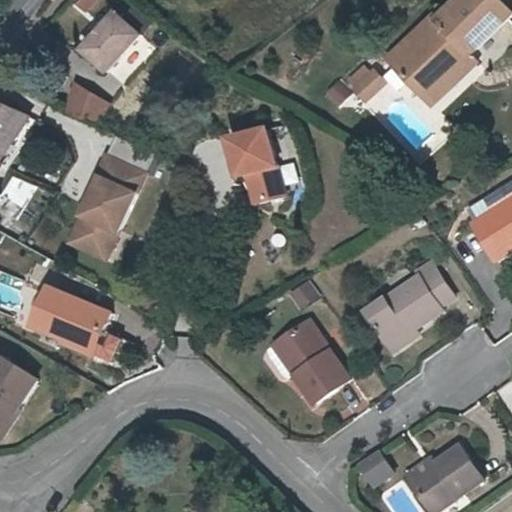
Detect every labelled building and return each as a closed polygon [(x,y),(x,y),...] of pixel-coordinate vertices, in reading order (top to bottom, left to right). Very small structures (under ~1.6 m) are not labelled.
[(103,0),(86,0),(95,8),(103,0)] [(393,71),(411,92),(425,94),(465,62),(468,66),(469,65),(511,30),(511,22),(493,0),(472,0),(439,28),(436,24),(395,56),(393,71)] [(118,71),(152,34),(128,11),(94,48),(118,71)] [(425,94),(411,92),(427,112),(475,72),(469,65),(468,66),(465,62),(425,94)] [(373,75),(362,83),(367,91),(358,98),(362,103),(382,87),(378,82),(373,75)] [(75,110),(103,122),(117,102),(85,82),(75,110)] [(326,93),(336,105),(347,94),(338,83),(326,93)] [(367,91),(362,83),(352,91),(358,98),(367,91)] [(0,168),(38,115),(0,96),(0,168)] [(232,145),(236,167),(238,183),(246,181),(249,195),(251,212),(282,207),(271,139),(232,145)] [(154,172),(116,154),(106,175),(108,176),(82,237),(109,249),(119,228),(128,232),(154,172)] [(238,183),(236,167),(228,168),(231,190),(240,188),(241,196),(249,195),(246,181),(238,183)] [(9,192),(0,187),(0,204),(11,191),(9,192)] [(455,217),(462,231),(460,232),(480,273),(493,266),(496,272),(511,263),(511,193),(510,190),(455,217)] [(109,249),(82,237),(79,242),(116,259),(128,232),(119,228),(109,249)] [(354,319),(378,354),(403,336),(430,318),(426,314),(441,304),(417,269),(400,280),(404,286),(354,319)] [(0,309),(16,315),(28,280),(0,270),(0,309)] [(314,283),(294,290),(300,309),(321,301),(314,283)] [(73,341),(75,336),(106,350),(113,331),(120,314),(58,289),(41,328),(73,341)] [(106,350),(75,336),(73,341),(72,344),(102,357),(101,360),(119,367),(131,339),(113,331),(106,350)] [(276,390),(282,385),(303,415),(338,391),(296,331),(254,359),(255,365),(271,387),(276,390)] [(409,345),(403,336),(378,354),(384,363),(409,345)] [(177,355),(192,356),(194,338),(179,337),(177,355)] [(0,418),(13,427),(44,383),(6,357),(0,365),(0,418)] [(340,393),(343,413),(366,409),(362,389),(340,393)] [(0,435),(5,439),(13,427),(0,418),(0,435)] [(446,452),(422,469),(396,487),(413,511),(435,511),(471,488),(446,452)] [(396,487),(422,469),(418,462),(391,480),(396,487)]
